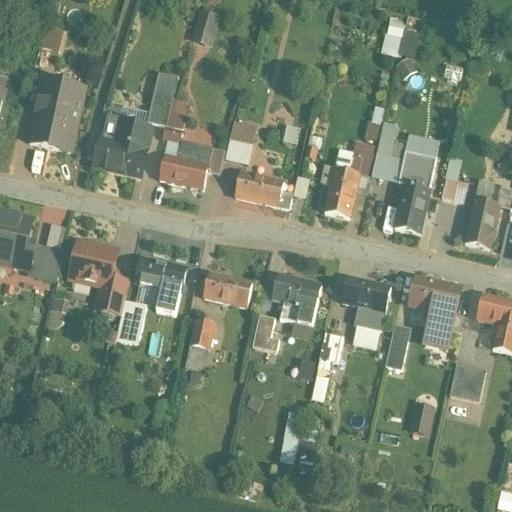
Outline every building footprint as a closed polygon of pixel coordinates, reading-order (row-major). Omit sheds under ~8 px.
[(172,103),(177,84),(158,79),(147,127),(166,131),(172,103)] [(84,94),(45,85),(29,147),(70,156),(84,94)] [(172,103),(166,131),(163,142),(179,146),(189,107),(172,103)] [(511,112),(508,111),(503,133),(511,134),(511,112)] [(256,131),(234,126),(225,163),(247,169),(256,131)] [(101,144),(96,170),(141,180),(151,134),(120,127),(115,147),(101,144)] [(165,159),(160,184),(204,194),(207,176),(212,152),(182,145),(178,162),(165,159)] [(359,179),(371,182),(378,151),(355,147),(348,176),(359,179)] [(390,162),(404,165),(405,157),(407,150),(393,147),(390,162)] [(207,176),(220,179),(225,155),(212,152),(207,176)] [(404,165),(399,188),(404,190),(429,195),(436,164),(405,157),(404,165)] [(348,176),(326,171),(322,187),(331,189),(325,217),(350,223),(359,179),(348,176)] [(241,177),(236,201),(279,211),(284,186),(241,177)] [(467,189),(446,184),(441,203),(463,208),(467,189)] [(511,197),(511,193),(480,186),(476,205),(500,211),(509,213),(511,197)] [(429,195),(404,190),(395,233),(419,238),(429,195)] [(500,211),(476,205),(465,248),(489,254),(500,211)] [(0,265),(30,272),(35,250),(27,248),(32,224),(0,217),(0,265)] [(51,229),(46,252),(61,255),(66,232),(51,229)] [(117,256),(78,248),(70,283),(106,291),(100,315),(122,320),(125,305),(129,285),(112,281),(117,256)] [(46,252),(35,250),(30,272),(28,280),(57,287),(64,256),(61,255),(46,252)] [(186,272),(143,262),(137,286),(162,292),(157,316),(175,320),(186,272)] [(253,287),(209,277),(204,301),(247,312),(253,287)] [(322,290),(278,280),(273,304),(284,307),(316,314),(322,290)] [(391,292),(347,282),(341,307),(358,311),(354,330),(381,336),(391,292)] [(461,294),(417,284),(411,310),(433,315),(425,349),(447,354),(461,294)] [(511,306),(483,300),(477,324),(499,329),(493,354),(511,358),(511,306)] [(122,320),(116,344),(138,349),(146,310),(125,305),(122,320)] [(312,332),(316,314),(284,307),(280,325),(312,332)] [(275,323),(260,320),(253,351),(277,356),(279,344),(271,343),(275,323)] [(214,328),(197,324),(190,351),(208,355),(214,328)] [(411,333),(395,330),(386,371),(402,375),(411,333)] [(344,342),(326,338),(319,373),(331,375),(333,367),(338,368),(344,342)] [(208,355),(190,351),(186,372),(203,376),(208,355)] [(486,375),(457,369),(450,401),(480,407),(486,375)] [(434,413),(401,407),(396,434),(429,441),(434,413)]
